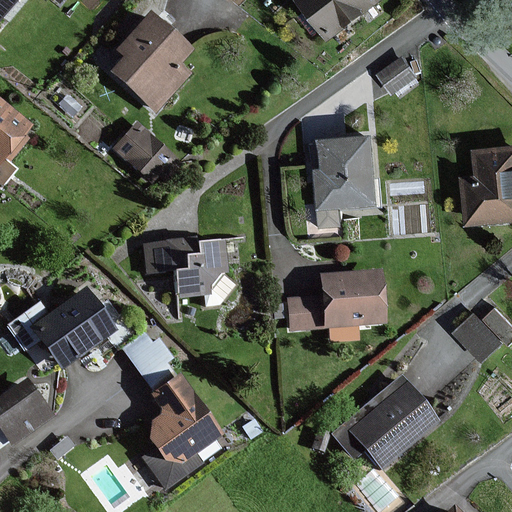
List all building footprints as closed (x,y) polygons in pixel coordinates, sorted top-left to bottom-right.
[(0,0),(0,13),(1,12),(9,18),(19,6),(12,0),(0,0)] [(378,0),(304,0),(331,35),(378,0)] [(189,49),(149,14),(119,50),(126,56),(112,71),(155,109),(188,72),(176,62),(189,49)] [(404,55),(380,73),(395,94),(420,77),(404,55)] [(0,101),(0,161),(5,156),(10,160),(27,139),(21,134),(29,125),(0,101)] [(136,125),(117,146),(157,182),(176,162),(136,125)] [(373,135),(323,139),(326,169),(317,169),(321,225),(341,224),(340,205),(378,202),(373,135)] [(511,144),(474,148),(477,176),(461,178),(466,225),(511,220),(511,144)] [(210,294),(225,271),(222,244),(193,247),(192,240),(145,245),(148,273),(177,270),(179,297),(205,294),(210,294)] [(291,329),(383,322),(379,271),(321,275),(323,297),(288,300),(291,329)] [(33,326),(62,368),(116,330),(87,289),(33,326)] [(511,345),(511,323),(496,307),(483,320),(504,341),(510,347),(511,345)] [(483,320),(476,313),(456,332),(485,361),(504,341),(483,320)] [(152,325),(123,344),(145,377),(174,359),(152,325)] [(219,435),(180,377),(153,394),(166,414),(153,423),(158,431),(154,434),(170,459),(177,454),(181,460),(219,435)] [(402,379),(346,427),(382,467),(437,420),(402,379)] [(0,426),(11,442),(49,415),(26,382),(0,400),(0,426)]
